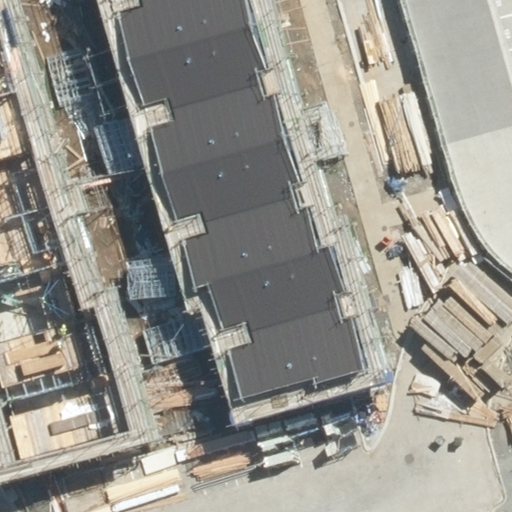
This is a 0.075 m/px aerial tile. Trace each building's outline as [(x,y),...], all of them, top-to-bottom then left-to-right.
[(133,0),(105,8),(120,65),(244,32),(235,0),(133,0)] [(0,32),(0,94),(16,90),(1,33),(0,32)] [(120,65),(136,123),(260,90),(244,32),(120,65)] [(0,94),(0,156),(32,148),(16,90),(0,94)] [(136,123),(151,181),(275,148),(260,90),(136,123)] [(0,156),(0,218),(47,206),(32,148),(0,156)] [(151,181),(167,239),(291,206),(275,148),(151,181)] [(0,218),(0,280),(63,264),(47,206),(0,218)] [(167,239),(183,296),(198,292),(307,263),(291,206),(167,239)] [(198,292),(212,350),(337,316),(321,259),(307,263),(198,292)] [(0,280),(0,342),(79,321),(63,264),(0,280)] [(212,350),(228,409),(353,376),(337,316),(212,350)] [(0,342),(0,405),(94,380),(79,321),(0,342)] [(0,405),(0,465),(110,436),(94,380),(0,405)]
